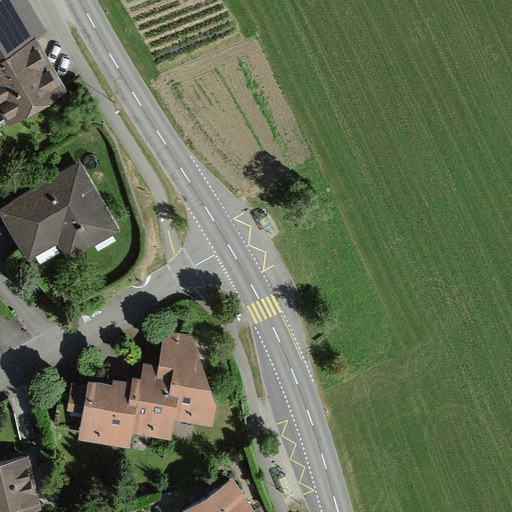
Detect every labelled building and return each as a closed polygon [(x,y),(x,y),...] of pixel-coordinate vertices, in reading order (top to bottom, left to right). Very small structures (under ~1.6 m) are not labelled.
[(32,0),(0,0),(0,107),(7,119),(69,82),(39,30),(47,25),(32,0)] [(80,159),(0,203),(0,205),(29,256),(59,239),(68,255),(118,227),(80,159)] [(168,383),(164,417),(205,423),(209,399),(184,336),(160,332),(153,381),(168,383)] [(126,388),(121,426),(162,431),(164,417),(168,383),(153,381),(127,378),(126,388)] [(78,435),(120,440),(121,426),(126,388),(71,382),(68,406),(82,408),(78,435)] [(0,511),(4,511),(41,503),(29,452),(0,458),(0,511)] [(247,511),(228,483),(184,511),(247,511)]
